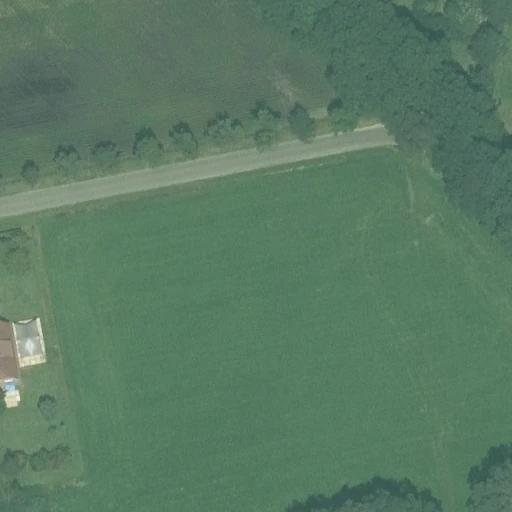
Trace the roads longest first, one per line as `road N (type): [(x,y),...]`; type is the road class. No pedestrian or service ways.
road 1 (unclassified): [(0,208),(390,129),(456,138)]
road 2 (track): [(430,119),(307,0)]
